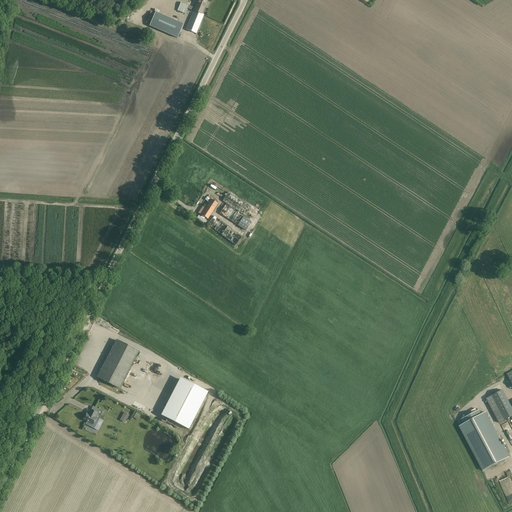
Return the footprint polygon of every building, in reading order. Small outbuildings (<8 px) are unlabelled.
[(161,0),(159,5),(162,7),(160,10),(169,15),(175,0),(161,0)] [(201,14),(207,0),(199,0),(199,1),(198,1),(197,4),(186,30),(196,34),(204,15),(201,14)] [(180,2),(177,10),(187,15),(190,7),(180,2)] [(184,25),(156,12),(150,26),(178,38),(184,25)] [(220,214),(245,230),(251,222),(242,216),(249,206),(228,193),(223,201),(226,204),(220,214)] [(203,207),(199,213),(208,219),(217,204),(212,200),(206,209),(203,207)] [(214,216),(208,224),(235,246),(242,238),(214,216)] [(120,388),(139,352),(116,340),(97,377),(120,388)] [(186,381),(166,418),(188,430),(208,393),(186,381)] [(496,394),(492,396),(505,420),(511,416),(511,408),(503,390),(496,394)] [(91,410),(90,412),(89,415),(87,414),(83,420),(93,425),(96,419),(95,418),(97,413),(91,410)] [(481,415),(479,410),(461,420),(464,424),(459,426),(483,471),(509,457),(486,413),(481,415)] [(115,420),(121,422),(125,414),(120,411),(115,420)]
